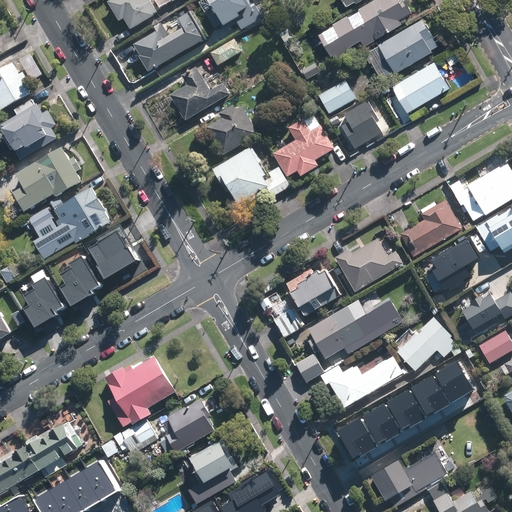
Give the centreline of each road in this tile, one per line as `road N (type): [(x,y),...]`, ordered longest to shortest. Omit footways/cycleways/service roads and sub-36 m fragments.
road 1 (residential): [(511,102),(206,278)]
road 2 (residential): [(43,0),(206,278)]
road 3 (residential): [(206,278),(343,511)]
road 4 (residential): [(206,278),(0,400)]
